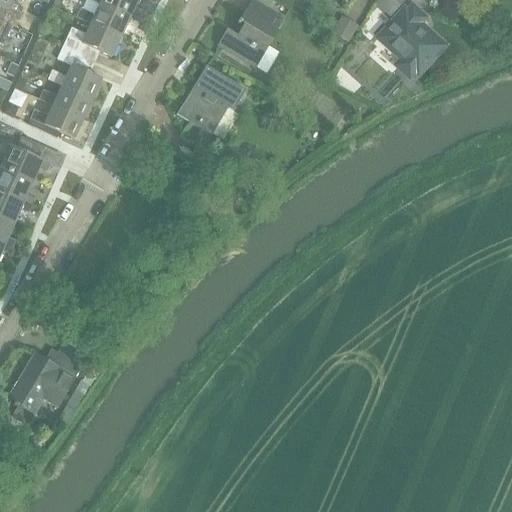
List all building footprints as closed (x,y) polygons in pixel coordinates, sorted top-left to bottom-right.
[(9,1),(9,0),(0,0),(0,21),(11,26),(21,6),(9,1)] [(59,11),(64,0),(63,0),(54,0),(51,8),(59,11)] [(99,7),(129,20),(138,0),(85,0),(99,7)] [(316,0),(293,0),(295,1),(290,8),(305,18),(316,0)] [(403,0),(380,0),(375,5),(390,18),(405,1),(403,0)] [(218,48),(235,58),(254,70),(255,68),(267,75),(279,54),(268,47),(276,33),(270,29),(276,18),(252,3),(233,36),(228,33),(218,48)] [(90,26),(120,40),(129,20),(99,7),(94,17),(80,11),(76,19),(90,26)] [(418,76),(430,62),(444,48),(420,26),(425,20),(412,7),(406,13),(404,11),(378,40),(401,61),(395,67),(410,80),(416,74),(418,76)] [(11,26),(0,21),(0,44),(2,46),(11,26)] [(62,50),(94,65),(99,54),(111,59),(120,40),(90,26),(85,36),(72,30),(62,50)] [(48,82),(61,88),(92,102),(101,81),(89,76),(94,65),(62,50),(57,61),(71,68),(66,79),(52,73),(48,82)] [(238,117),(226,110),(227,109),(232,112),(244,92),(206,69),(177,117),(210,137),(211,135),(223,142),(238,117)] [(19,78),(14,90),(22,94),(27,82),(19,78)] [(0,82),(9,87),(11,84),(0,79),(0,82)] [(9,87),(0,82),(0,90),(6,94),(9,87)] [(39,102),(52,108),(83,121),(92,102),(61,88),(56,99),(43,92),(39,102)] [(74,141),(83,121),(52,108),(47,118),(34,112),(30,121),(74,141)] [(39,161),(43,152),(45,149),(21,139),(16,150),(11,148),(5,161),(0,158),(0,168),(33,183),(39,169),(47,173),(50,166),(39,161)] [(27,197),(33,183),(0,168),(0,193),(31,208),(34,201),(27,197)] [(28,215),(31,208),(0,193),(0,218),(14,225),(20,211),(28,215)] [(0,243),(13,249),(16,242),(8,239),(14,225),(0,218),(0,243)] [(0,256),(2,253),(10,256),(13,249),(0,243),(0,256)] [(7,401),(19,408),(15,415),(15,420),(24,427),(29,425),(34,417),(35,417),(44,402),(57,410),(77,379),(76,378),(87,358),(63,344),(57,354),(51,350),(45,361),(34,354),(7,401)]
